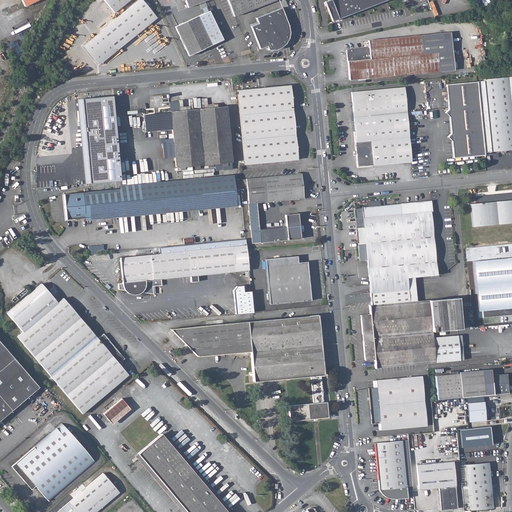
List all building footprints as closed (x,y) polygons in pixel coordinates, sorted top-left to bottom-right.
[(142,0),(138,0),(100,31),(116,51),(157,18),(142,0)] [(103,0),(114,13),(129,0),(103,0)] [(227,0),(233,16),(274,0),(227,0)] [(329,0),(325,2),(324,2),(325,6),(326,5),(332,21),(386,0),(329,0)] [(281,7),(255,17),(256,18),(282,8),(281,7)] [(282,8),(256,18),(258,23),(250,26),(259,49),(266,46),(268,50),(285,43),(288,25),(282,8)] [(209,11),(175,26),(188,55),(222,40),(209,11)] [(83,45),(98,65),(116,51),(100,31),(83,45)] [(445,52),(452,51),(450,32),(443,33),(445,52)] [(443,33),(368,40),(369,48),(346,50),(349,80),(454,70),(452,51),(445,52),(443,33)] [(511,76),(484,79),(484,81),(477,82),(484,153),(500,151),(506,151),(511,150),(511,76)] [(453,158),(484,155),(484,153),(477,82),(446,84),(449,109),(445,113),(449,117),(451,133),(447,137),(451,141),(453,158)] [(290,85),(237,90),(244,164),(297,159),(290,85)] [(404,87),(351,92),(353,110),(353,116),(355,132),(354,132),(358,167),(411,162),(404,87)] [(227,106),(170,111),(175,167),(180,167),(185,166),(194,165),(199,165),(207,164),(213,164),(222,163),(227,162),(232,162),(227,106)] [(145,131),(171,129),(169,113),(143,115),(145,131)] [(118,148),(107,149),(108,157),(118,156),(118,148)] [(63,173),(86,171),(87,180),(120,176),(118,156),(108,157),(85,160),(85,161),(62,163),(62,164),(42,166),(43,179),(64,177),(63,173)] [(278,175),(246,178),(252,243),(300,238),(297,213),(285,214),(286,223),(285,223),(285,226),(286,226),(286,227),(259,230),(256,203),(303,198),(301,173),(286,175),(278,175)] [(119,185),(119,188),(234,178),(233,175),(119,185)] [(119,188),(63,194),(66,219),(84,217),(236,203),(234,178),(119,188)] [(477,203),(470,204),(472,226),(511,222),(511,193),(481,196),(476,196),(477,203)] [(431,201),(353,208),(353,209),(354,209),(355,217),(359,260),(367,260),(370,299),(409,296),(408,289),(407,278),(414,277),(437,275),(431,213),(433,213),(431,201)] [(84,217),(85,220),(236,206),(236,203),(84,217)] [(157,254),(120,258),(122,283),(118,283),(119,289),(153,294),(153,286),(162,285),(161,279),(190,276),(191,282),(198,281),(197,276),(248,270),(245,239),(231,240),(232,246),(195,250),(157,254)] [(88,246),(89,254),(104,252),(103,244),(88,246)] [(511,250),(475,254),(476,261),(474,261),(479,311),(511,307),(511,250)] [(297,256),(265,259),(269,304),(311,300),(307,262),(298,263),(297,256)] [(409,296),(416,295),(414,277),(407,278),(408,289),(409,296)] [(41,283),(6,313),(22,332),(17,337),(82,413),(128,374),(118,363),(124,358),(104,333),(97,339),(63,298),(57,303),(41,283)] [(243,285),(236,286),(232,290),(235,314),(253,312),(251,291),(243,291),(243,285)] [(409,296),(370,299),(371,305),(369,305),(369,314),(360,315),(362,333),(363,337),(431,331),(436,331),(461,329),(458,297),(417,301),(409,302),(409,296)] [(318,315),(170,329),(197,356),(250,352),(253,381),(311,376),(313,400),(314,403),(309,403),(289,405),(290,421),(314,418),(317,418),(328,417),(326,402),(324,402),(321,375),(324,375),(318,315)] [(431,331),(363,337),(363,341),(362,341),(364,359),(374,358),(374,368),(459,360),(457,335),(436,337),(432,337),(431,331)] [(0,341),(0,369),(14,358),(0,341)] [(0,419),(39,387),(14,358),(0,369),(0,419)] [(459,374),(435,376),(437,399),(509,393),(507,373),(492,375),(491,370),(459,372),(459,374)] [(421,376),(376,380),(377,387),(373,387),(368,388),(371,423),(378,423),(380,423),(381,430),(426,426),(421,376)] [(46,388),(40,392),(56,411),(61,406),(46,388)] [(121,398),(103,414),(109,420),(127,405),(121,398)] [(484,402),(466,403),(468,422),(485,420),(484,402)] [(109,420),(112,424),(130,409),(127,405),(109,420)] [(62,423),(11,466),(31,489),(35,486),(48,501),(94,462),(62,423)] [(490,426),(460,429),(461,447),(492,445),(490,426)] [(161,433),(227,511),(230,509),(164,431),(161,433)] [(161,433),(137,453),(186,511),(227,511),(161,433)] [(390,498),(395,498),(407,497),(406,486),(412,486),(408,440),(402,440),(374,443),(379,490),(381,493),(385,496),(390,498)] [(135,456),(181,511),(186,511),(137,453),(135,456)] [(453,461),(416,464),(419,489),(439,488),(441,510),(457,508),(453,461)] [(488,462),(466,465),(470,510),(492,507),(488,462)] [(103,473),(56,511),(95,511),(119,492),(103,473)]
